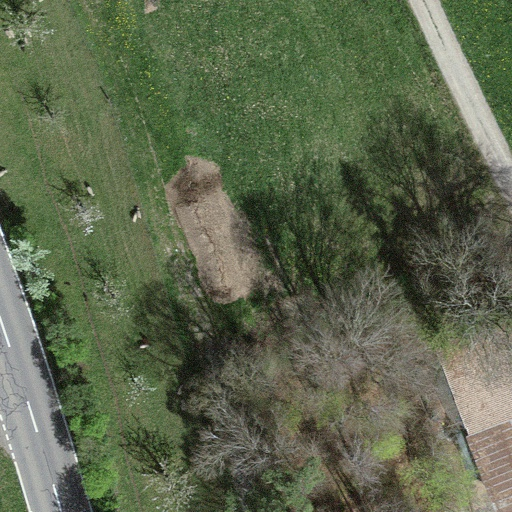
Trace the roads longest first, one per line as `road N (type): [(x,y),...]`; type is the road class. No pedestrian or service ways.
road 1 (tertiary): [(59,511),(0,318)]
road 2 (track): [(425,0),(511,178)]
